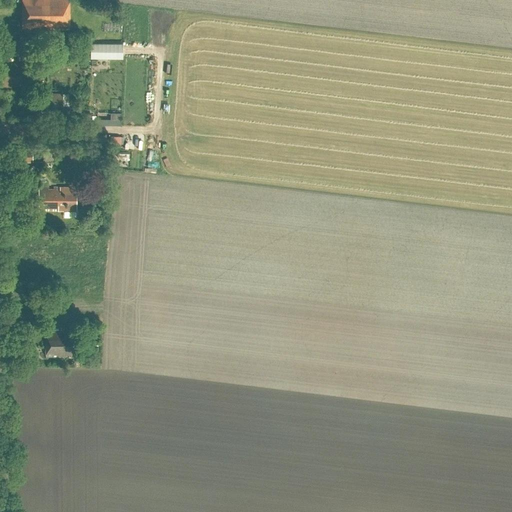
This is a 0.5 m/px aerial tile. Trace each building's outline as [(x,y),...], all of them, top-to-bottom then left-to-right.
[(20,0),(21,30),(68,30),(68,0),(20,0)] [(121,58),(121,42),(88,43),(88,59),(121,58)] [(24,64),(2,64),(2,87),(42,86),(42,69),(39,69),(39,64),(30,64),(30,67),(24,67),(24,64)] [(38,93),(38,109),(51,109),(51,117),(62,117),(62,109),(62,93),(38,93)] [(97,113),(97,125),(121,124),(120,112),(97,113)] [(109,136),(109,144),(120,144),(120,136),(109,136)] [(32,151),(16,151),(16,162),(32,162),(32,151)] [(76,187),(39,187),(39,209),(76,209),(76,187)] [(46,331),(46,356),(66,357),(66,354),(76,354),(76,334),(67,334),(67,332),(46,331)]
